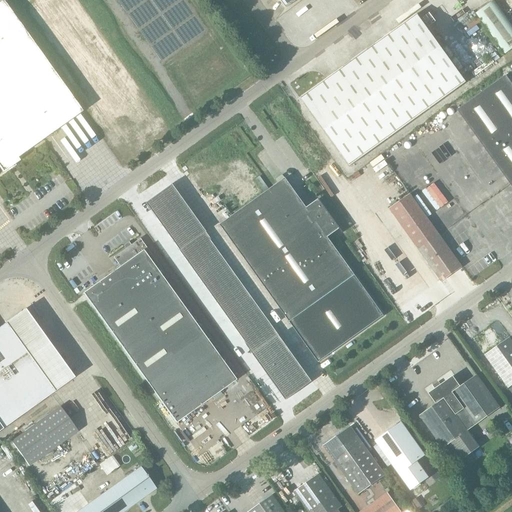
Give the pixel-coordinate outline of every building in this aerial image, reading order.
[(0,168),(3,173),(19,161),(18,158),(43,140),(82,112),(41,54),(3,0),(0,2),(0,168)] [(280,0),(286,8),(297,0),(280,0)] [(458,0),(447,7),(450,13),(471,0),(458,0)] [(511,25),(494,1),(476,13),(506,55),(511,50),(511,25)] [(466,83),(417,14),(301,98),(350,166),(466,83)] [(482,39),(488,36),(477,19),(472,23),(482,39)] [(511,84),(506,75),(457,110),(511,187),(511,84)] [(384,156),(454,254),(487,230),(417,132),(384,156)] [(307,208),(285,178),(220,225),(289,322),(320,365),(385,318),(355,275),(328,238),(340,229),(319,199),(307,208)] [(171,185),(163,191),(173,205),(181,199),(171,185)] [(168,208),(173,205),(163,191),(153,198),(163,212),(168,208)] [(410,194),(389,209),(441,282),(462,268),(410,194)] [(153,198),(145,203),(155,218),(163,212),(153,198)] [(181,199),(173,205),(168,208),(174,217),(187,207),(181,199)] [(180,225),(193,216),(187,207),(174,217),(180,225)] [(163,212),(155,218),(161,226),(174,217),(168,208),(163,212)] [(186,233),(199,224),(193,216),(180,225),(186,233)] [(174,217),(161,226),(167,234),(180,225),(174,217)] [(186,233),(192,241),(193,240),(205,232),(199,224),(186,233)] [(180,225),(167,234),(173,242),(186,233),(180,225)] [(193,240),(198,247),(209,238),(205,232),(193,240)] [(173,242),(179,250),(192,241),(186,233),(173,242)] [(214,245),(209,238),(198,247),(203,253),(214,245)] [(236,380),(152,263),(156,261),(140,239),(131,245),(129,242),(128,242),(129,244),(125,248),(126,249),(113,258),(120,267),(83,293),(176,423),(236,380)] [(198,247),(193,240),(192,241),(179,250),(183,257),(198,247)] [(207,260),(219,251),(214,245),(203,253),(207,260)] [(198,247),(183,257),(188,264),(203,253),(198,247)] [(219,251),(207,260),(212,266),(223,258),(219,251)] [(203,253),(188,264),(193,270),(207,260),(203,253)] [(223,258),(212,266),(216,273),(228,264),(223,258)] [(197,277),(212,266),(207,260),(193,270),(197,277)] [(216,273),(221,279),(233,271),(228,264),(216,273)] [(202,283),(216,273),(212,266),(197,277),(202,283)] [(237,277),(233,271),(221,279),(226,286),(237,277)] [(216,273),(202,283),(207,290),(221,279),(216,273)] [(230,292),(242,284),(237,277),(226,286),(230,292)] [(221,279),(207,290),(211,296),(226,286),(221,279)] [(237,302),(249,294),(242,284),(230,292),(235,299),(237,302)] [(211,296),(216,303),(230,292),(226,286),(211,296)] [(235,299),(230,292),(216,303),(220,309),(235,299)] [(240,305),(251,297),(249,294),(237,302),(240,305)] [(251,297),(240,305),(238,306),(243,313),(256,304),(251,297)] [(225,316),(238,306),(240,305),(237,302),(235,299),(220,309),(223,312),(225,316)] [(243,313),(247,319),(260,310),(256,304),(243,313)] [(238,306),(225,316),(230,322),(243,313),(238,306)] [(25,309),(6,323),(0,327),(0,430),(2,429),(55,392),(74,378),(25,309)] [(265,317),(260,310),(247,319),(252,326),(255,324),(265,317)] [(243,313),(230,322),(234,329),(247,319),(243,313)] [(255,324),(260,330),(270,323),(265,317),(255,324)] [(252,326),(247,319),(234,329),(239,335),(252,326)] [(270,323),(260,330),(257,332),(261,339),(274,330),(270,323)] [(244,342),(257,332),(260,330),(255,324),(252,326),(239,335),(244,342)] [(279,336),(274,330),(261,339),(266,345),(279,336)] [(244,342),(248,348),(261,339),(257,332),(244,342)] [(279,336),(266,345),(272,354),(285,344),(279,336)] [(485,355),(508,388),(511,385),(511,341),(509,338),(485,355)] [(261,339),(248,348),(253,355),(266,345),(261,339)] [(285,344),(272,354),(278,362),(291,352),(285,344)] [(259,363),(272,354),(266,345),(253,355),(259,363)] [(284,370),(297,361),(291,352),(278,362),(284,370)] [(272,354),(259,363),(265,371),(278,362),(272,354)] [(297,361),(284,370),(289,378),(294,375),(302,369),(297,361)] [(265,371),(271,379),(284,370),(278,362),(265,371)] [(294,375),(304,388),(312,382),(302,369),(294,375)] [(276,387),(285,382),(289,378),(284,370),(271,379),(276,387)] [(294,375),(289,378),(285,382),(294,395),(304,388),(294,375)] [(479,447),(468,431),(500,408),(476,375),(460,387),(453,376),(428,394),(436,404),(420,416),(443,449),(451,443),(463,459),(479,447)] [(285,382),(276,387),(286,400),(294,395),(285,382)] [(11,442),(29,466),(78,431),(60,407),(11,442)] [(399,474),(416,462),(424,456),(401,423),(376,441),(399,474)] [(359,495),(385,476),(350,427),(324,446),(359,495)] [(207,466),(216,463),(213,453),(204,456),(207,466)] [(103,468),(109,479),(122,472),(116,461),(103,468)] [(427,478),(416,462),(399,474),(411,490),(427,478)] [(123,511),(135,504),(156,489),(146,475),(147,474),(142,466),(77,511),(123,511)] [(8,481),(17,475),(14,472),(5,477),(8,481)] [(335,511),(338,510),(342,507),(319,474),(294,492),(308,511),(335,511)] [(399,511),(387,494),(361,511),(399,511)] [(283,511),(272,495),(264,501),(248,511),(283,511)]
